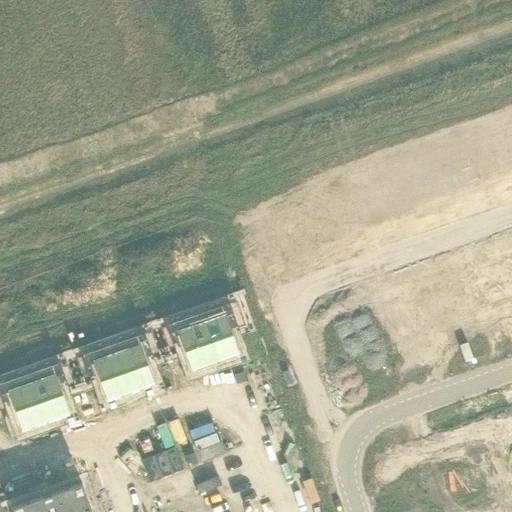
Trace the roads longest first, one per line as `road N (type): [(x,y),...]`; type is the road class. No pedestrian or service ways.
road 1 (residential): [(511,215),(272,299),(323,432),(344,446)]
road 2 (residential): [(0,468),(243,382)]
road 3 (residential): [(511,364),(367,413),(344,446)]
road 4 (residential): [(289,511),(243,382)]
